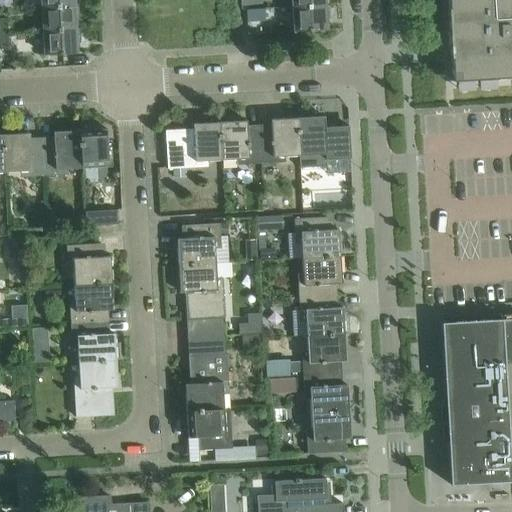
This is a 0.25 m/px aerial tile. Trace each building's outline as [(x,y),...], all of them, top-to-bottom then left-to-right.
[(450,57),(452,81),(511,77),(511,0),(446,0),(447,9),(448,33),(447,33),(447,34),(448,34),(449,44),(448,44),(448,46),(449,46),(450,57)] [(74,5),(39,7),(40,31),(75,29),(75,28),(75,19),(78,19),(78,4),(74,4),(74,5)] [(325,5),(290,7),(292,32),(326,30),(326,20),(330,19),(329,5),(325,5)] [(265,9),(254,9),(254,22),(266,21),(265,9)] [(75,29),(40,31),(42,55),(77,53),(76,43),(80,43),(79,28),(75,28),(75,29)] [(7,33),(0,33),(0,47),(8,47),(7,33)] [(323,117),(297,118),(299,155),(300,168),(325,167),(325,160),(350,158),(348,126),(324,127),(323,117)] [(271,130),(258,131),(260,163),(274,163),(273,157),(299,155),(297,118),(270,120),(271,130)] [(246,121),(219,123),(221,160),(247,158),(247,164),(260,163),(258,131),(246,132),(246,121)] [(221,160),(219,123),(193,124),(193,135),(165,136),(167,169),(173,168),(185,168),(196,167),(196,161),(221,160)] [(106,129),(79,131),(82,168),(108,166),(106,129)] [(54,143),(41,143),(43,176),(57,175),(56,169),(82,168),(79,131),(53,132),(54,143)] [(29,134),(2,135),(4,172),(30,171),(30,177),(43,176),(41,143),(29,144),(29,134)] [(185,168),(173,168),(173,178),(185,177),(185,168)] [(117,210),(84,212),(85,226),(118,225),(117,210)] [(283,216),(258,217),(258,231),(266,231),(283,230),(283,216)] [(301,233),(302,259),(339,256),(338,230),(327,230),(326,217),(294,219),(295,233),(301,233)] [(176,239),(178,266),(215,263),(213,238),(219,238),(219,235),(219,224),(186,225),(187,238),(176,239)] [(229,224),(219,224),(219,235),(228,235),(229,235),(229,224)] [(21,237),(8,237),(9,249),(22,248),(21,237)] [(72,259),(74,285),(111,283),(109,256),(99,257),(98,244),(66,246),(66,260),(72,259)] [(267,249),(261,249),(261,260),(274,259),(274,249),(267,249)] [(298,284),(298,298),(331,296),(330,284),(341,283),(339,256),(302,259),(303,284),(298,284)] [(215,263),(178,266),(179,292),(190,292),(192,320),(224,317),(222,289),(216,289),(215,263)] [(69,311),(70,324),(103,322),(102,310),(112,310),(111,283),(74,285),(75,310),(69,311)] [(331,296),(298,298),(299,311),(305,311),(306,336),(343,334),(342,307),(331,308),(331,296)] [(511,318),(504,319),(502,320),(511,482),(511,318)] [(502,320),(444,323),(441,323),(450,486),(511,482),(502,320)] [(103,322),(70,324),(71,337),(77,337),(78,363),(115,360),(114,334),(103,334),(103,322)] [(249,324),(240,324),(240,335),(263,334),(262,323),(249,324)] [(49,329),(33,329),(34,343),(49,342),(49,329)] [(302,362),(303,375),(335,373),(334,361),(345,361),(343,334),(306,336),(308,362),(302,362)] [(185,384),(186,411),(223,409),(222,384),(228,383),(226,354),(194,356),(195,384),(185,384)] [(115,360),(78,363),(80,388),(74,388),(75,417),(108,416),(106,388),(117,387),(115,360)] [(301,362),(291,363),(292,374),(302,373),(301,362)] [(27,371),(18,372),(19,384),(27,383),(27,371)] [(335,373),(303,375),(303,389),(309,388),(311,414),(348,412),(346,385),(336,386),(335,373)] [(0,421),(14,421),(13,401),(0,401),(0,421)] [(223,409),(186,411),(188,438),(198,437),(199,450),(231,448),(231,434),(225,435),(223,409)] [(348,412),(311,414),(312,439),(306,440),(307,454),(340,452),(339,439),(349,438),(348,412)] [(266,440),(256,441),(257,456),(267,456),(266,440)] [(257,496),(257,511),(343,511),(343,504),(327,505),(325,479),(274,482),(275,495),(257,496)] [(110,497),(82,498),(82,511),(147,511),(147,503),(118,505),(118,508),(111,508),(110,497)]
